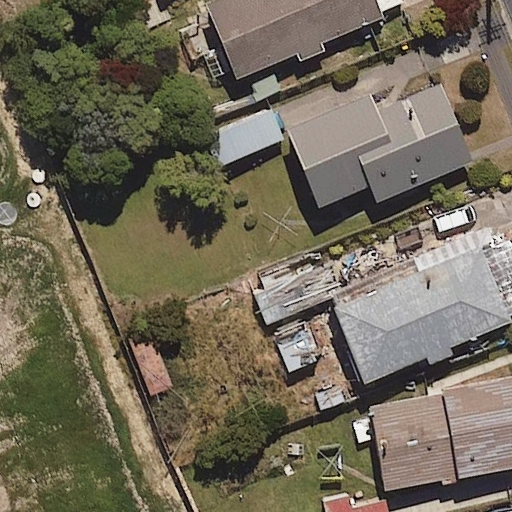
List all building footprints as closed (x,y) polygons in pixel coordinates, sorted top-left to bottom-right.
[(200,0),(230,72),(293,47),(296,57),(320,47),(317,39),(379,14),(377,7),(395,0),(200,0)] [(372,105),(365,91),(279,127),(312,204),(363,182),(371,201),(472,159),(438,78),(372,105)] [(269,104),(198,134),(210,164),(281,134),(279,127),(269,104)] [(476,242),(326,302),(356,377),(420,351),(424,361),(448,351),(445,343),(507,318),(476,242)] [(316,358),(301,318),(272,330),(287,369),(316,358)] [(168,385),(146,329),(124,338),(146,394),(168,385)] [(511,384),(510,376),(363,401),(377,485),(511,462),(511,384)] [(344,491),(317,497),(320,511),(383,511),(380,496),(347,504),(344,491)]
